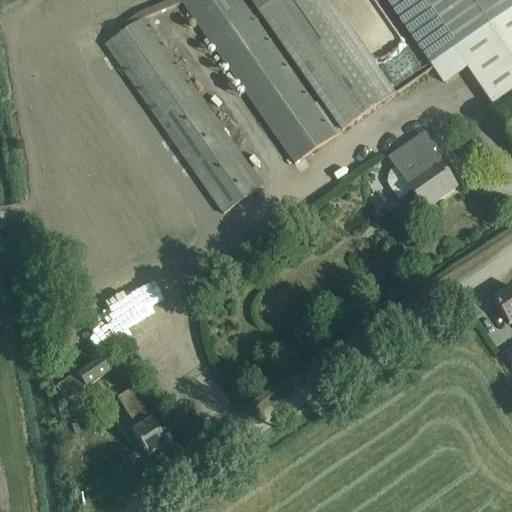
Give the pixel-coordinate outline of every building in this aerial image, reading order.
[(239,0),(176,0),(173,1),(142,14),(118,29),(122,35),(104,48),(108,55),(90,67),(78,76),(75,72),(23,108),(58,158),(57,158),(139,276),(193,238),(105,113),(103,111),(110,106),(101,94),(94,99),(91,94),(83,82),(94,75),(109,64),(113,62),(222,218),(263,189),(145,21),(181,6),(189,17),(191,21),(212,51),(294,168),(336,138),(257,24),(261,21),(341,135),(394,97),(326,0),(245,0),(257,16),(254,19),(239,0)] [(511,0),(383,0),(443,87),(466,71),(491,108),(488,109),(511,144),(511,0)] [(387,182),(386,186),(398,203),(411,194),(425,213),(456,191),(431,154),(435,151),(425,135),(387,160),(394,170),(390,174),(388,177),(387,182)] [(511,290),(493,303),(509,328),(511,326),(511,352),(504,357),(511,368),(511,290)] [(86,317),(92,327),(106,318),(100,308),(86,317)] [(75,374),(56,386),(65,401),(110,374),(100,359),(76,375),(75,374)] [(131,392),(116,401),(136,431),(131,434),(148,460),(167,448),(131,392)]
